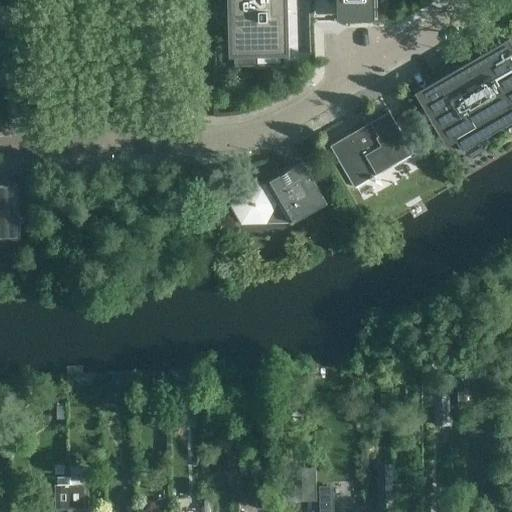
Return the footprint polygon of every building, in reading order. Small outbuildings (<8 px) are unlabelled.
[(230,0),(230,9),(231,24),(231,56),(236,56),(236,66),(253,65),(253,55),(288,54),(287,0),(230,0)] [(337,0),(338,16),(373,15),(372,0),(337,0)] [(511,44),(509,39),(425,87),(440,113),(430,119),(446,147),(456,141),(462,151),(486,137),(480,127),(511,108),(511,44)] [(413,153),(387,108),(375,115),(377,119),(331,146),(354,187),(413,153)] [(327,204),(303,162),(265,184),(241,184),(230,204),(242,224),(266,223),(269,218),(291,218),(294,223),(327,204)] [(19,183),(0,184),(0,240),(21,240),(19,183)] [(459,376),(459,408),(476,408),(475,376),(459,376)] [(422,383),(422,407),(435,407),(435,427),(450,427),(450,383),(422,383)] [(387,407),(387,393),(378,394),(379,407),(387,407)] [(419,430),(418,408),(406,408),(406,430),(419,430)] [(82,508),(82,487),(57,487),(57,508),(82,508)]
